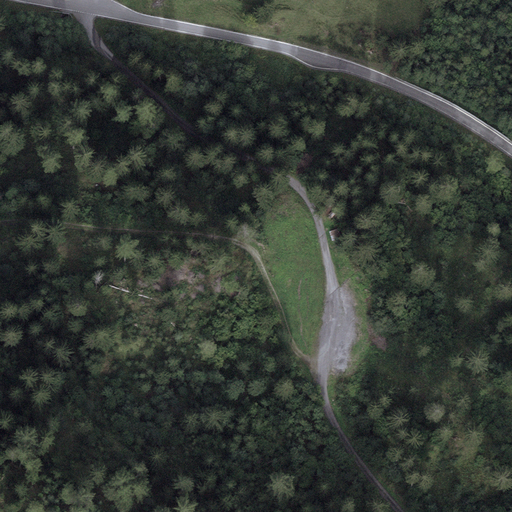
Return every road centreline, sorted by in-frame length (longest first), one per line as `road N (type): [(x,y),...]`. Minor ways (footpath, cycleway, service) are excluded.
road 1 (unclassified): [(511,155),(444,108),(343,66),(41,0)]
road 2 (track): [(92,0),(95,43),(174,115),(299,186),(324,233),(333,288),(315,364)]
road 3 (track): [(315,364),(301,358),(250,247),(43,220),(0,227)]
road 4 (track): [(315,364),(342,439),(399,511)]
